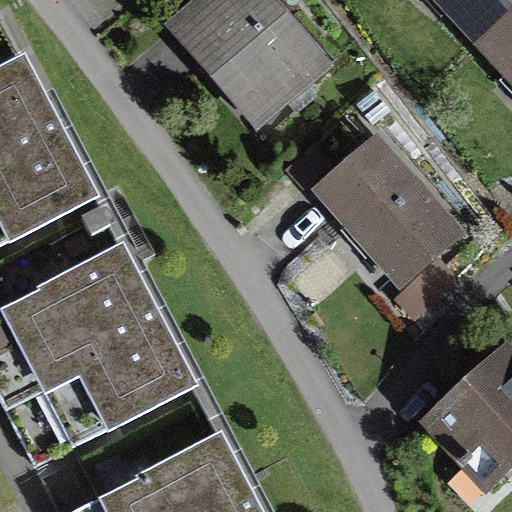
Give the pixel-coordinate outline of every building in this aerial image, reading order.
[(338,79),(266,0),(220,0),(172,43),(265,145),(338,79)] [(511,0),(431,0),(474,46),(511,10),(511,0)] [(511,10),(474,46),(511,86),(511,10)] [(23,61),(0,72),(0,248),(5,246),(95,200),(23,61)] [(475,245),(382,142),(320,199),(412,301),(475,245)] [(0,309),(2,314),(0,314),(0,378),(30,363),(74,450),(193,389),(121,249),(46,288),(26,250),(0,263),(0,309)] [(511,488),(511,358),(510,356),(434,431),(502,499),(511,488)] [(101,501),(79,511),(258,511),(220,436),(144,475),(124,437),(80,460),(101,501)]
